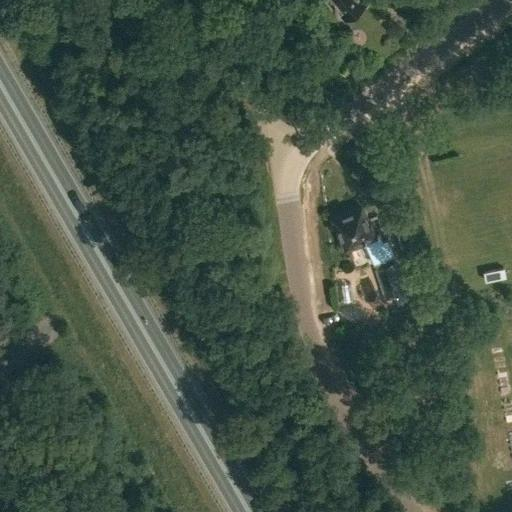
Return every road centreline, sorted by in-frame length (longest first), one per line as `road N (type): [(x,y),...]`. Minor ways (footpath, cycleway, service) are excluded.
road 1 (trunk): [(248,511),(0,84)]
road 2 (tertiary): [(413,511),(353,429),(326,373),(292,226),(289,160)]
road 3 (tertiary): [(289,160),(511,0)]
road 4 (residential): [(289,160),(202,0)]
